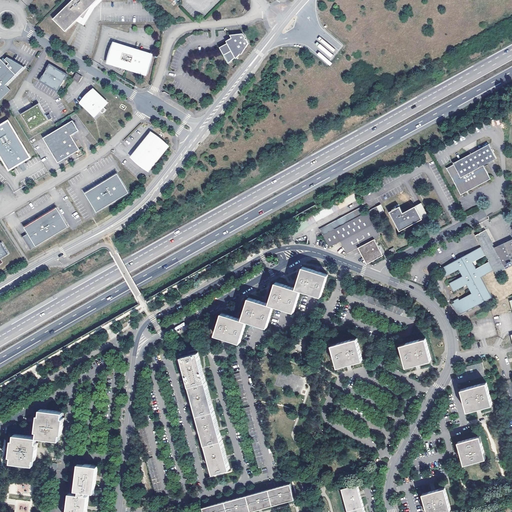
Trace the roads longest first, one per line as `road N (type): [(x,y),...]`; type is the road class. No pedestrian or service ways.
road 1 (motorway): [(0,358),(511,71)]
road 2 (motorway): [(511,53),(0,340)]
road 3 (residential): [(391,511),(393,466),(452,346),(429,301),(378,276)]
road 4 (unclassified): [(2,202),(24,200),(93,158),(147,103)]
road 5 (unclassified): [(147,103),(173,33),(276,14)]
road 6 (residential): [(276,250),(147,321),(147,333)]
road 7 (residential): [(147,333),(158,336),(282,266)]
road 8 (unclassified): [(147,103),(19,27)]
road 9 (residential): [(153,366),(171,367),(206,492)]
road 10 (residential): [(134,371),(117,510)]
road 11 (secondary): [(201,128),(285,20)]
road 12 (residential): [(153,366),(187,497)]
road 13 (residential): [(57,511),(68,386)]
road 14 (residential): [(378,276),(484,212)]
